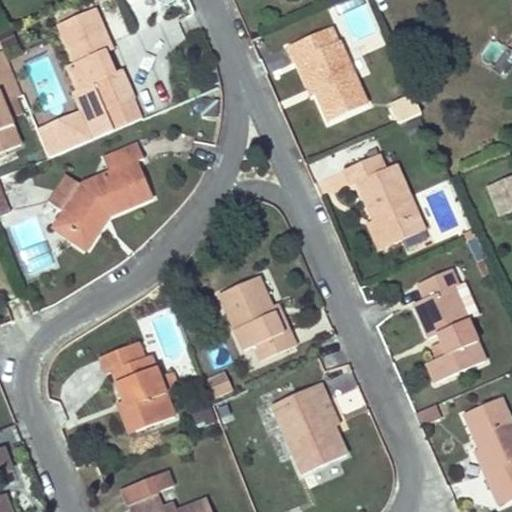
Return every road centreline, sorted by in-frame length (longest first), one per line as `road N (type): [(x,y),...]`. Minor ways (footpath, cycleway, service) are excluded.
road 1 (residential): [(221,188),(137,279),(53,327),(34,349),(30,403),(73,511)]
road 2 (residential): [(403,511),(412,472),(398,429),(303,218)]
road 3 (residential): [(303,218),(232,63)]
road 4 (residential): [(232,63),(236,136),(221,188)]
